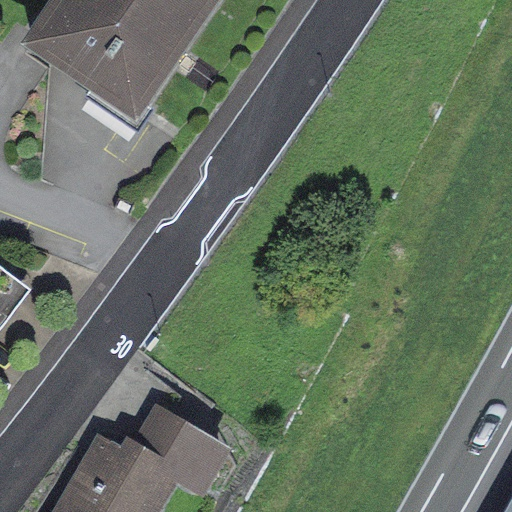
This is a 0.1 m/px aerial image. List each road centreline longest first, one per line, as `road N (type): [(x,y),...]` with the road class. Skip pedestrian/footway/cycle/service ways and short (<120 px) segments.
road 1 (tertiary): [(340,0),(180,248),(0,482)]
road 2 (motorway): [(511,149),(320,511)]
road 3 (motorway): [(420,511),(511,350)]
